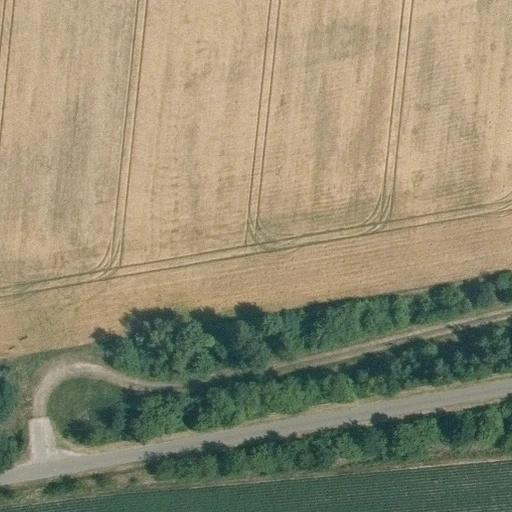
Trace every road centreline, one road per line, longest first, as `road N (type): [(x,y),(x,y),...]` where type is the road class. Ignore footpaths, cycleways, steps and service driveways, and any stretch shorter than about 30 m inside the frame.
road 1 (track): [(40,471),(39,395),(72,368),(194,392),(511,315)]
road 2 (unclassified): [(511,388),(0,478)]
